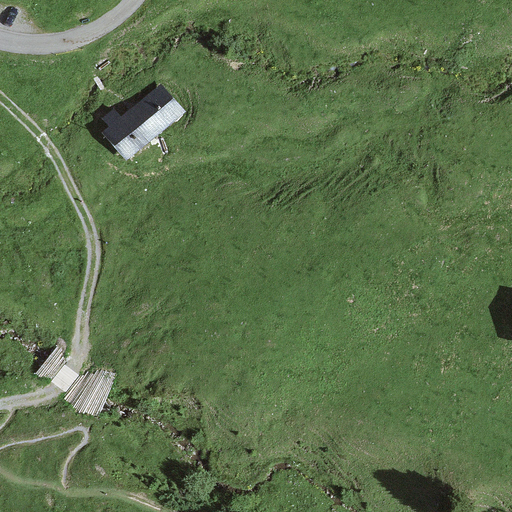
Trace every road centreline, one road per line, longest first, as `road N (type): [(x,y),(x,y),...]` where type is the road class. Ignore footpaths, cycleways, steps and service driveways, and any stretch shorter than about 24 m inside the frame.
road 1 (track): [(0,97),(56,158),(92,236),(79,348),(58,387)]
road 2 (unclassified): [(130,0),(70,38),(0,40)]
